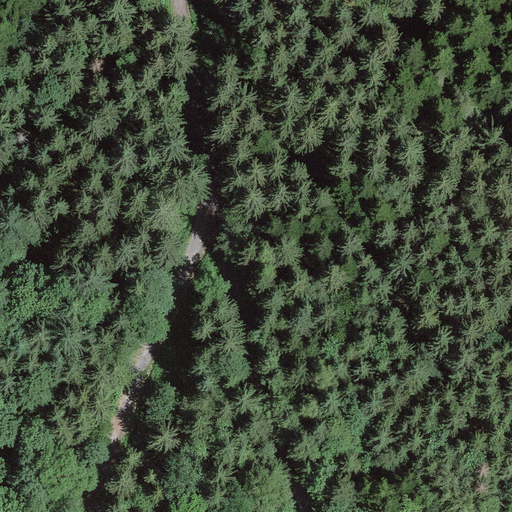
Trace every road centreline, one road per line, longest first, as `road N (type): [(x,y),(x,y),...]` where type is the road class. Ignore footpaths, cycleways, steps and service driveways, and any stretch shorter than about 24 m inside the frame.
road 1 (track): [(297,511),(242,322),(179,0)]
road 2 (track): [(88,511),(166,302),(215,201)]
